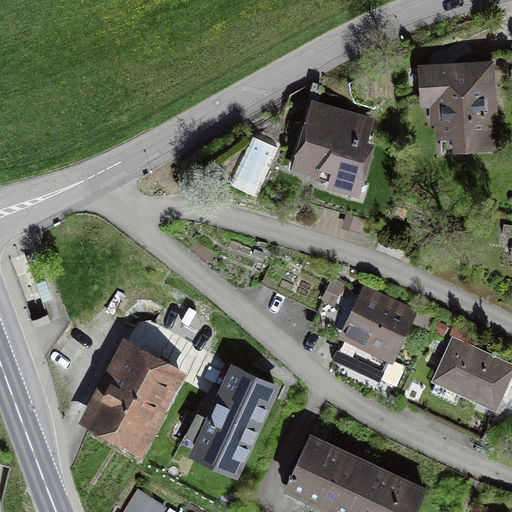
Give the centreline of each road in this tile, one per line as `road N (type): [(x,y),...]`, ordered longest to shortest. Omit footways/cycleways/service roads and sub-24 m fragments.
road 1 (residential): [(511,478),(362,413),(320,384),(123,209)]
road 2 (residential): [(511,322),(388,266),(210,211),(123,209)]
road 3 (unclassified): [(89,176),(360,29),(433,0)]
road 4 (secondary): [(0,362),(56,511)]
